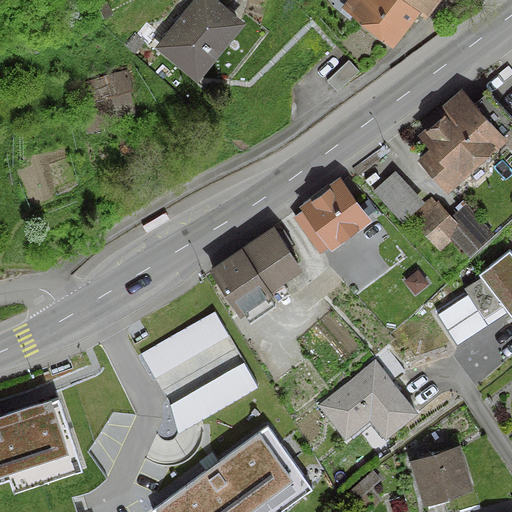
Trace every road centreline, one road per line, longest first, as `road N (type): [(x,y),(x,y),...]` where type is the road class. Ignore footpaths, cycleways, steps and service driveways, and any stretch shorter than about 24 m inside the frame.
road 1 (secondary): [(67,314),(153,265),(511,14)]
road 2 (unknown): [(67,314),(136,394),(147,430),(138,460),(98,507)]
road 3 (unknown): [(258,191),(318,270),(360,258)]
